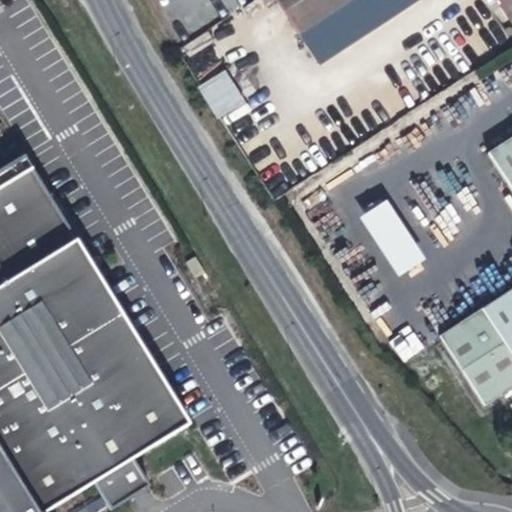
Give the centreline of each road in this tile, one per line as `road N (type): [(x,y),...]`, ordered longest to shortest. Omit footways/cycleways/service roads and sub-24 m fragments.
road 1 (tertiary): [(103,0),(355,409)]
road 2 (unknown): [(454,0),(341,84),(310,70),(293,36)]
road 3 (tertiary): [(460,511),(435,496),(355,409)]
